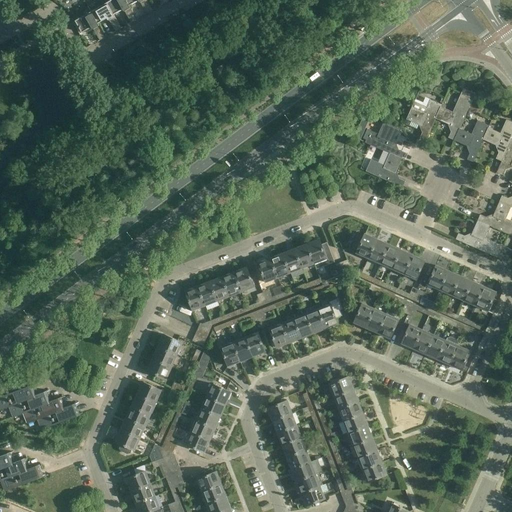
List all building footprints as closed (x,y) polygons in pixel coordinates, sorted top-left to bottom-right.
[(116,31),(122,28),(114,14),(107,3),(105,0),(100,0),(96,3),(98,8),(91,11),(98,23),(108,18),(116,31)] [(129,6),(126,0),(111,0),(107,3),(114,14),(123,9),(131,23),(137,19),(129,6)] [(153,10),(146,0),(126,0),(129,6),(139,0),(147,14),(153,10)] [(98,23),(91,11),(88,6),(88,7),(84,13),(85,15),(75,21),(82,33),(92,27),(100,40),(106,37),(98,23)] [(460,129),(468,110),(475,93),(463,88),(453,112),(441,107),(439,112),(436,119),(454,127),(449,137),(454,140),(458,132),(460,128),(460,129)] [(426,141),(436,119),(439,112),(441,107),(442,105),(430,99),(427,106),(414,101),(406,119),(425,127),(420,138),(426,141)] [(472,134),(460,129),(460,128),(458,132),(454,140),(472,148),(468,159),(474,162),(483,140),(486,134),(489,128),(490,126),(485,124),(486,122),(483,121),(483,123),(485,118),(480,115),(472,134)] [(500,133),(489,128),(486,134),(483,140),(501,148),(496,158),(502,161),(511,139),(511,122),(506,120),(500,133)] [(367,138),(365,142),(390,153),(401,158),(403,152),(391,147),(393,144),(394,145),(401,129),(389,124),(384,136),(370,130),(369,133),(366,131),(364,136),(367,138)] [(508,164),(511,165),(511,139),(502,161),(497,172),(504,175),(508,164)] [(371,159),(366,171),(402,187),(405,180),(393,175),(394,172),(396,173),(402,158),(401,158),(390,153),(385,165),(371,159)] [(511,207),(511,199),(503,196),(501,202),(511,207)] [(511,221),(507,219),(511,207),(501,202),(500,201),(492,219),(481,215),(479,220),(479,221),(490,225),(511,235),(511,221)] [(511,249),(485,238),(490,225),(479,221),(479,220),(478,220),(470,238),(460,233),(457,240),(508,262),(511,252),(511,249)] [(357,253),(369,258),(378,239),(365,234),(364,237),(358,234),(351,249),(357,252),(357,253)] [(320,239),(308,244),(316,264),(317,268),(334,261),(327,242),(322,244),(320,239)] [(369,258),(381,264),(390,245),(378,239),(369,258)] [(303,268),(316,264),(308,244),(296,249),(303,268)] [(381,264),(393,269),(402,250),(390,245),(381,264)] [(291,273),(303,268),(296,249),(283,253),(291,273)] [(393,269),(405,275),(414,255),(402,250),(393,269)] [(279,278),(291,273),(283,253),(271,258),(279,278)] [(426,261),(414,255),(405,275),(417,280),(426,261)] [(266,283),(279,278),(271,258),(259,263),(266,283)] [(347,274),(349,273),(350,272),(353,271),(352,268),(349,260),(342,262),(347,274)] [(336,265),(341,276),(347,274),(342,262),(336,265)] [(428,285),(440,290),(449,271),(437,265),(428,285)] [(248,267),(235,272),(243,292),(255,287),(248,267)] [(353,271),(350,272),(361,277),(363,273),(352,268),(353,271)] [(440,290),(452,295),(461,276),(449,271),(440,290)] [(230,296),(243,292),(235,272),(223,277),(230,296)] [(452,295),(464,301),(473,282),(461,276),(452,295)] [(218,301),(230,296),(223,277),(210,282),(218,301)] [(205,306),(218,301),(210,282),(198,286),(205,306)] [(464,301),(477,306),(485,287),(473,282),(464,301)] [(193,311),(205,306),(198,286),(186,291),(193,311)] [(402,290),(400,294),(415,300),(419,290),(413,287),(410,294),(402,290)] [(485,287),(477,306),(494,314),(500,300),(494,298),(497,292),(485,287)] [(270,290),(264,293),(268,304),(274,302),(270,290)] [(419,290),(415,300),(421,303),(425,292),(419,290)] [(260,302),(251,305),(253,310),(268,304),(264,293),(258,295),(260,302)] [(331,304),(320,308),(319,309),(327,328),(339,324),(337,318),(343,315),(341,310),(343,309),(339,299),(330,302),(331,304)] [(402,311),(408,314),(413,303),(407,300),(404,308),(402,311)] [(354,322),(366,328),(375,309),(362,303),(354,322)] [(413,303),(408,314),(414,317),(419,306),(413,303)] [(264,308),(257,311),(261,322),(267,320),(264,313),(273,310),(272,305),(264,308)] [(314,333),(327,328),(319,309),(307,313),(314,333)] [(366,328),(378,333),(387,314),(375,309),(366,328)] [(255,325),(261,322),(257,311),(251,313),(255,325)] [(302,338),(314,333),(307,313),(294,318),(302,338)] [(399,319),(387,314),(378,333),(391,339),(399,319)] [(289,343),(302,338),(294,318),(282,323),(289,343)] [(198,329),(209,334),(212,328),(203,324),(200,323),(198,329)] [(277,347),(289,343),(282,323),(269,328),(277,347)] [(401,343),(414,349),(422,329),(410,324),(401,343)] [(206,340),(209,334),(198,329),(195,335),(206,340)] [(414,349),(426,354),(434,335),(422,329),(414,349)] [(258,332),(246,337),(253,357),(266,352),(258,332)] [(163,334),(158,346),(177,355),(183,343),(163,334)] [(206,340),(195,335),(192,341),(203,346),(206,340)] [(426,354),(438,360),(447,340),(434,335),(426,354)] [(241,362),(253,357),(246,337),(233,342),(241,362)] [(458,340),(451,337),(447,338),(447,340),(438,360),(442,362),(442,364),(449,367),(450,365),(459,346),(459,344),(458,340)] [(228,366),(241,362),(233,342),(221,347),(228,366)] [(158,346),(153,359),(172,367),(177,355),(158,346)] [(471,351),(459,346),(450,365),(462,370),(471,351)] [(167,379),(172,367),(153,359),(147,371),(167,379)] [(330,383),(335,396),(354,388),(349,376),(330,383)] [(143,381),(137,393),(156,402),(162,389),(143,381)] [(174,382),(172,388),(183,393),(186,387),(174,382)] [(0,409),(10,406),(41,394),(40,393),(36,395),(32,386),(36,384),(36,383),(0,397),(0,409)] [(213,383),(207,395),(226,404),(232,392),(213,383)] [(172,388),(169,393),(176,396),(173,405),(177,407),(183,393),(172,388)] [(335,396),(339,408),(359,401),(354,388),(335,396)] [(47,392),(50,390),(40,393),(41,394),(10,406),(14,416),(24,412),(54,401),(54,400),(50,401),(47,392)] [(137,393),(132,405),(151,414),(156,402),(137,393)] [(207,395),(202,407),(221,416),(226,404),(207,395)] [(64,396),(54,400),(54,401),(24,412),(28,422),(38,419),(68,407),(68,406),(64,408),(61,398),(64,397),(64,396)] [(268,407),(273,420),(293,412),(288,400),(268,407)] [(339,408),(344,420),(364,413),(359,401),(339,408)] [(42,429),(83,413),(82,412),(79,414),(75,404),(79,403),(78,402),(68,406),(68,407),(38,419),(42,429)] [(132,405),(126,418),(146,426),(151,414),(132,405)] [(202,407),(196,420),(215,428),(221,416),(202,407)] [(293,412),(273,420),(277,432),(297,424),(293,412)] [(364,413),(344,420),(349,433),(368,425),(364,413)] [(126,418),(121,430),(140,438),(146,426),(126,418)] [(163,420),(160,426),(163,428),(162,429),(166,431),(170,422),(166,420),(165,421),(163,420)] [(196,420),(191,432),(210,440),(215,428),(196,420)] [(277,432),(282,444),(302,437),(297,424),(277,432)] [(349,433),(354,445),(373,438),(368,425),(349,433)] [(135,450),(140,438),(121,430),(116,442),(121,444),(120,448),(121,450),(127,453),(130,452),(132,448),(135,450)] [(210,440),(191,432),(185,443),(205,452),(210,440)] [(168,435),(165,441),(176,446),(178,440),(172,437),(168,435)] [(282,444),(287,457),(307,449),(302,437),(282,444)] [(354,445),(358,457),(378,450),(373,438),(354,445)] [(165,441),(164,444),(162,447),(173,452),(174,451),(176,446),(165,441)] [(150,456),(152,462),(164,458),(161,450),(162,447),(155,444),(150,456)] [(161,450),(164,458),(166,464),(177,460),(174,451),(173,452),(162,447),(161,450)] [(287,457),(292,469),(311,461),(307,449),(287,457)] [(358,457),(363,470),(383,462),(378,450),(358,457)] [(0,469),(18,462),(18,461),(14,463),(10,454),(14,452),(14,451),(3,455),(4,456),(0,457),(0,469)] [(0,480),(2,480),(32,468),(28,469),(25,460),(29,458),(28,457),(18,461),(18,462),(0,469),(0,480)] [(155,468),(161,465),(166,464),(164,458),(152,462),(155,468)] [(311,461),(292,469),(296,481),(316,474),(318,473),(322,472),(317,459),(311,461)] [(177,460),(166,464),(168,470),(179,466),(177,460)] [(387,475),(383,462),(363,470),(368,482),(387,475)] [(39,467),(43,465),(42,464),(32,468),(2,480),(6,491),(46,475),(46,474),(42,476),(39,467)] [(168,470),(170,476),(171,476),(182,472),(179,466),(168,470)] [(126,478),(131,491),(151,483),(146,471),(126,478)] [(197,479),(202,491),(222,483),(217,471),(197,479)] [(182,472),(171,476),(173,482),(184,478),(182,472)] [(316,474),(296,481),(301,494),(323,485),(318,473),(316,474)] [(175,488),(173,482),(171,476),(170,476),(166,477),(171,490),(175,488)] [(184,478),(173,482),(175,488),(186,484),(184,478)] [(131,491),(136,503),(155,495),(151,483),(131,491)] [(202,491),(207,503),(227,496),(222,483),(202,491)] [(328,491),(326,484),(323,485),(301,494),(306,506),(326,498),(323,493),(328,491)] [(344,488),(340,489),(341,492),(343,498),(354,493),(352,487),(348,489),(345,490),(344,488)] [(354,493),(343,498),(346,506),(357,511),(360,503),(357,502),(354,493)] [(150,511),(160,508),(155,495),(136,503),(139,511),(150,511)] [(207,503),(210,511),(221,511),(231,508),(227,496),(207,503)] [(169,505),(171,511),(182,506),(180,500),(169,505)] [(391,503),(387,511),(410,511),(391,503)]
